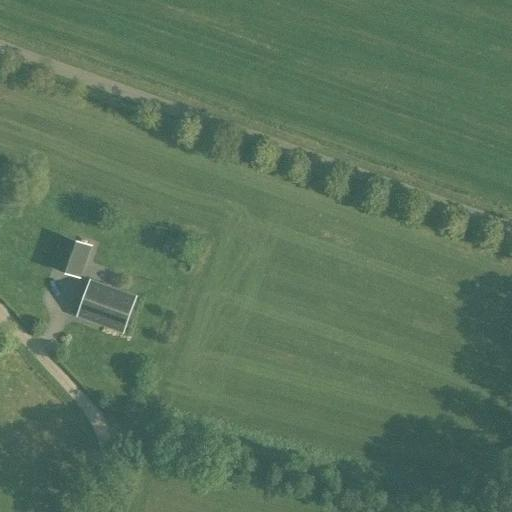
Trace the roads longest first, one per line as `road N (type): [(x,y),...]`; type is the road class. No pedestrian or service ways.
road 1 (unclassified): [(511,228),(0,46)]
road 2 (unclassified): [(98,417),(0,311)]
